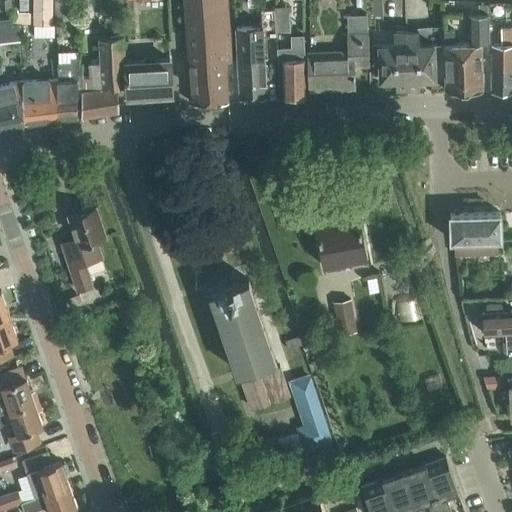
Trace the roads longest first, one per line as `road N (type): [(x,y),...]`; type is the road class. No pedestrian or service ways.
road 1 (residential): [(124,133),(511,106)]
road 2 (residential): [(233,480),(131,185),(124,133)]
road 3 (residential): [(109,511),(0,197)]
road 4 (residential): [(0,152),(124,133)]
